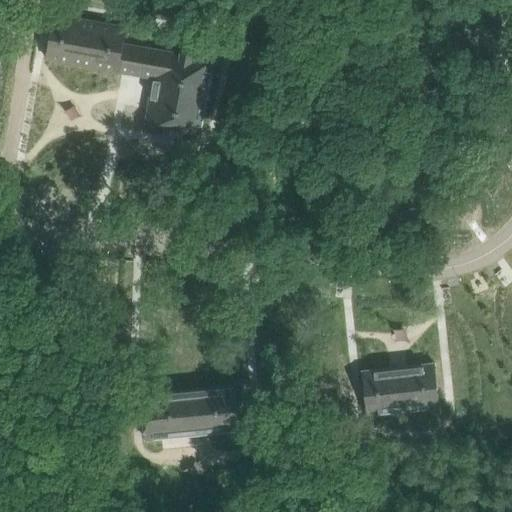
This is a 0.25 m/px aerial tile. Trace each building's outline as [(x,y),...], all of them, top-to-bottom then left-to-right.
[(54,14),(49,38),(46,58),(154,77),(144,129),(200,139),(214,59),(192,56),(192,54),(181,52),(180,54),(123,43),(126,27),(54,14)] [(434,362),(398,366),(404,418),(440,414),(434,362)] [(404,418),(398,366),(362,370),(368,422),(404,418)] [(242,383),(191,388),(196,433),(247,428),(242,383)] [(191,388),(141,393),(145,438),(196,433),(191,388)]
